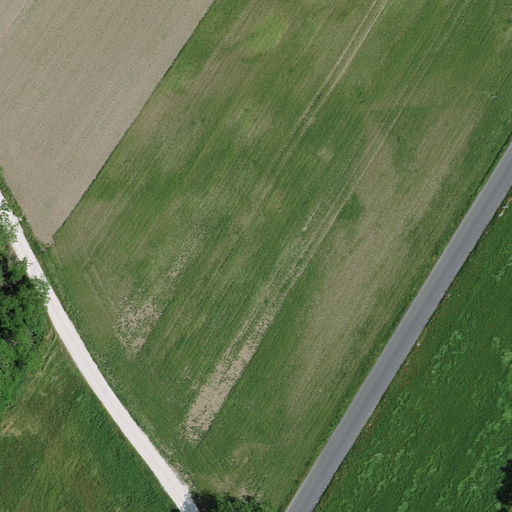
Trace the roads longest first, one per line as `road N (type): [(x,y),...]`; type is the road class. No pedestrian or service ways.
road 1 (tertiary): [(511,165),(301,511)]
road 2 (track): [(190,511),(94,378),(0,203)]
